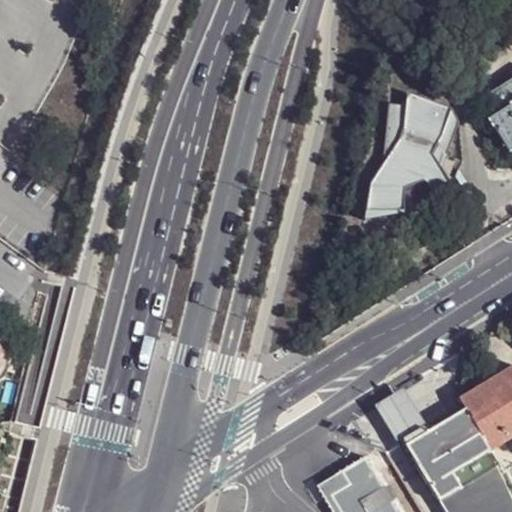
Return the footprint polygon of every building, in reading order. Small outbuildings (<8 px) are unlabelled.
[(413,0),(412,3),(455,20),(463,0),(413,0)] [(511,82),(489,98),(500,116),(491,121),(511,154),(511,82)] [(373,189),(367,226),(368,226),(370,221),(371,218),(407,217),(406,194),(426,187),(435,200),(454,188),(443,171),(446,161),(449,162),(460,129),(453,117),(409,101),(408,113),(391,111),(386,168),(373,189)] [(0,368),(11,354),(0,345),(0,368)] [(472,415),(500,460),(511,452),(511,444),(511,443),(511,442),(511,389),(509,384),(468,409),(472,415)] [(410,453),(435,438),(418,409),(405,388),(377,406),(389,425),(407,454),(410,453)] [(435,438),(410,453),(421,470),(426,467),(430,471),(435,468),(446,485),(435,493),(446,511),(449,511),(506,476),(500,460),(472,415),(435,438)] [(397,511),(366,459),(318,489),(331,511),(397,511)] [(511,511),(511,489),(506,476),(449,511),(511,511)]
